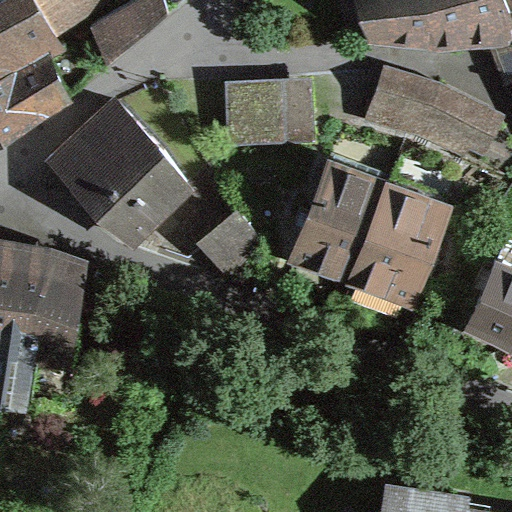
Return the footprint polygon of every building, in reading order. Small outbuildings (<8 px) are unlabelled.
[(52,27),(37,0),(0,0),(0,73),(43,49),(36,36),(52,27)] [(37,0),(52,27),(85,9),(88,14),(109,2),(107,0),(37,0)] [(164,0),(132,0),(92,22),(109,59),(168,10),(164,0)] [(511,35),(511,23),(503,0),(341,0),(352,30),(372,30),(374,37),(439,44),(511,35)] [(511,0),(503,0),(511,23),(511,0)] [(43,49),(0,73),(0,132),(45,108),(68,94),(43,49)] [(438,83),(384,67),(366,115),(421,131),(438,83)] [(421,131),(477,156),(503,111),(457,89),(439,82),(438,83),(421,131)] [(118,98),(52,157),(100,209),(130,235),(187,179),(165,148),(118,98)] [(353,274),(388,180),(329,158),(294,251),(353,274)] [(412,296),(447,202),(388,180),(353,274),(412,296)] [(265,244),(243,210),(206,240),(231,271),(265,244)] [(0,350),(8,352),(21,257),(0,253),(0,350)] [(8,352),(68,358),(81,274),(46,261),(21,257),(8,352)] [(511,265),(496,258),(470,316),(511,336),(511,265)] [(389,481),(384,511),(462,511),(464,505),(465,493),(389,481)]
